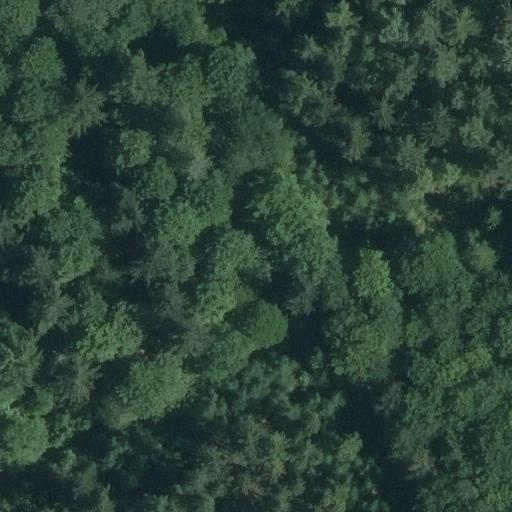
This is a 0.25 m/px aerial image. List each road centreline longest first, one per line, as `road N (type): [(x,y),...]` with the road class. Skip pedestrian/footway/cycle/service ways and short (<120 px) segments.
road 1 (track): [(426,511),(324,318),(86,0)]
road 2 (track): [(324,318),(0,476)]
